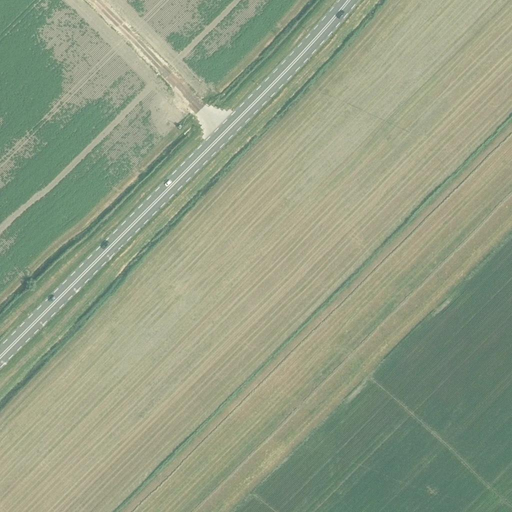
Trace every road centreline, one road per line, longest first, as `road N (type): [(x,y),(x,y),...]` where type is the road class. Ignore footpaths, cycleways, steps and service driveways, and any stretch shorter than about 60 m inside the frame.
road 1 (primary): [(0,357),(222,134)]
road 2 (unclassified): [(222,134),(87,0)]
road 3 (primary): [(222,134),(347,0)]
